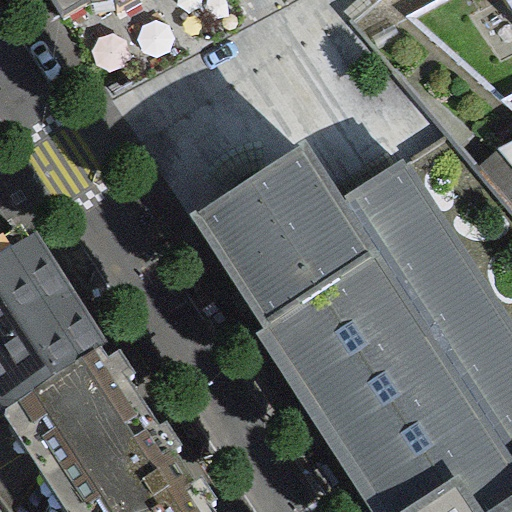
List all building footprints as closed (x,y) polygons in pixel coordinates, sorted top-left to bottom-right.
[(42,0),(64,35),(121,0),(42,0)] [(511,0),(440,0),(407,19),(511,113),(511,0)] [(320,146),(201,222),(387,511),(511,511),(511,305),(418,159),(414,153),(351,193),(320,146)] [(511,153),(479,170),(511,210),(511,153)] [(0,403),(4,410),(15,404),(114,342),(44,230),(0,257),(0,403)] [(81,511),(219,511),(114,342),(15,404),(81,511)]
